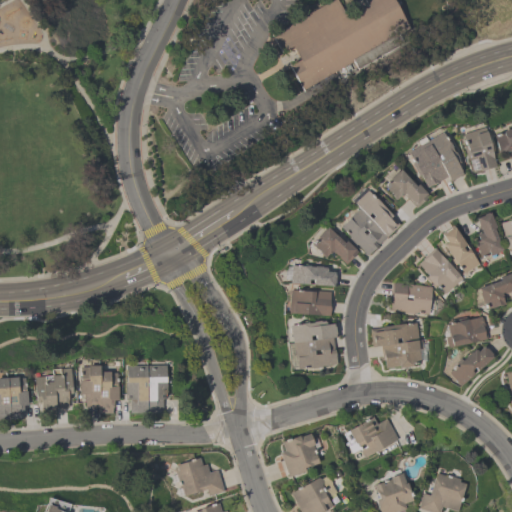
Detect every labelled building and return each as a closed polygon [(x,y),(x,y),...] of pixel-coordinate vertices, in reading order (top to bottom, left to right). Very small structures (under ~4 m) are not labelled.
[(331,0),(268,35),(280,56),(291,50),(294,55),(298,63),(290,67),(303,92),(326,80),(331,89),(406,47),(401,37),(410,32),(392,0),(357,0),(339,10),(333,0),(331,0)] [(481,127),(494,166),(478,171),(478,170),(471,172),(466,159),(465,160),(461,146),(463,145),(460,134),(481,127)] [(511,170),(511,171),(506,152),(502,153),(502,152),(496,153),(491,135),(500,133),(499,132),(509,129),(509,130),(511,129),(511,170)] [(461,174),(448,182),(445,176),(436,181),(436,182),(426,188),(418,176),(416,177),(409,164),(411,163),(405,152),(417,145),(415,141),(422,137),(424,141),(439,132),(445,142),(446,142),(449,147),(448,148),(451,152),(452,151),(456,158),(455,159),(457,163),(455,165),(461,174)] [(414,208),(401,194),(399,196),(398,195),(393,200),(388,195),(389,194),(381,185),(387,179),(386,178),(394,172),(397,169),(413,186),(415,184),(426,196),(414,208)] [(398,225),(365,256),(355,245),(354,245),(347,238),(348,237),(338,227),(347,219),(346,218),(357,208),(352,203),(352,202),(349,200),(362,188),(364,191),(365,190),(390,216),(389,216),(398,225)] [(479,258),(472,241),(477,239),(475,234),(480,233),(479,231),(480,231),(479,228),(477,228),(475,223),(477,223),(475,217),(488,212),(494,228),(492,228),(501,251),(488,256),(487,255),(479,258)] [(511,256),(509,257),(507,250),(504,250),(500,238),(502,237),(498,222),(511,217),(511,256)] [(439,233),(451,225),(477,264),(463,274),(442,244),(445,242),(439,233)] [(343,264),(329,251),(322,258),(317,253),(318,252),(308,244),(324,227),(337,238),(339,236),(355,251),(343,264)] [(461,279),(444,294),(435,285),(433,287),(425,277),(427,275),(416,264),(421,260),(420,259),(433,248),(461,279)] [(334,285),(288,283),(289,265),(325,267),(325,271),(335,271),(334,285)] [(484,310),(476,289),(498,281),(497,278),(511,272),(511,290),(499,295),(502,303),(502,304),(503,305),(497,307),(497,306),(484,310)] [(391,283),(430,287),(427,314),(412,313),(412,314),(402,313),(402,312),(389,310),(391,283)] [(287,313),(288,290),(300,291),(300,288),(314,289),(314,291),(329,292),(328,315),(287,313)] [(446,348),(443,337),(446,337),(443,324),(465,319),(465,320),(479,317),(479,319),(481,319),(481,322),(482,322),(486,339),(446,348)] [(295,369),(291,343),(290,343),(288,325),(306,322),(306,323),(311,322),(318,321),(324,321),(324,324),(335,323),(337,336),(331,337),(334,363),(295,369)] [(414,323),(416,340),(420,340),(421,349),(418,349),(419,362),(410,364),(410,366),(398,368),(397,366),(383,368),(382,360),(380,360),(378,346),(370,347),(367,329),(379,328),(379,327),(402,324),(403,325),(414,323)] [(458,386),(446,373),(474,349),(476,351),(484,345),(493,355),(458,386)] [(124,365),(164,365),(164,382),(165,382),(165,399),(160,399),(161,413),(128,413),(128,400),(123,400),(123,383),(124,383),(124,365)] [(77,394),(77,380),(78,380),(78,367),(85,367),(85,366),(97,366),(97,372),(108,372),(108,373),(115,373),(115,386),(116,386),(116,400),(112,400),(112,407),(111,407),(111,413),(96,413),(96,408),(83,408),(83,402),(82,402),(82,394),(77,394)] [(68,368),(70,393),(66,393),(67,407),(54,408),(54,414),(39,415),(39,402),(34,403),(32,377),(50,375),(50,369),(68,368)] [(0,377),(16,377),(16,378),(23,377),(24,391),(25,391),(25,405),(21,405),(22,412),(21,412),(21,418),(0,419),(0,377)] [(396,440),(363,458),(354,443),(353,444),(351,440),(346,443),(341,434),(346,431),(345,430),(370,416),(375,424),(384,419),(396,440)] [(279,442),(297,436),(297,437),(307,433),(312,445),(310,445),(317,463),(309,466),(309,465),(302,468),(303,471),(287,477),(278,453),(282,451),(279,442)] [(174,464),(198,458),(200,465),(204,464),(207,472),(215,470),(221,492),(206,496),(205,490),(182,496),(180,487),(178,488),(174,472),(176,472),(174,464)] [(371,485),(380,482),(380,481),(388,478),(388,477),(400,473),(403,483),(405,483),(411,501),(402,504),(404,508),(392,511),(377,511),(373,501),(377,499),(375,493),(373,493),(371,485)] [(456,511),(440,506),(437,511),(430,511),(416,508),(421,493),(427,495),(434,473),(443,476),(444,475),(458,479),(460,482),(465,484),(456,511)] [(298,511),(288,493),(315,478),(319,479),(325,476),(326,478),(328,479),(330,483),(330,484),(334,493),(325,498),(326,500),(327,499),(331,506),(320,511),(298,511)] [(43,511),(45,506),(44,506),(47,498),(68,504),(65,511),(43,511)] [(219,511),(224,510),(224,511),(191,511),(198,510),(197,509),(217,503),(219,511)]
